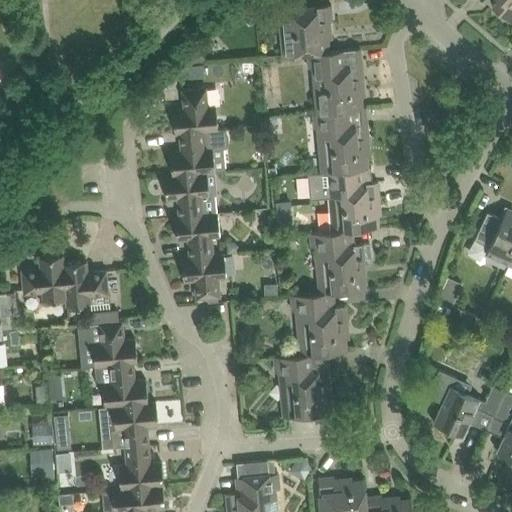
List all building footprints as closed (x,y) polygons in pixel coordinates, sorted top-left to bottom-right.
[(511,20),(511,0),(494,0),(492,3),(511,20)] [(285,54),(308,52),(328,50),(326,37),(324,37),(323,28),(330,27),(329,19),(333,19),(331,4),(287,8),(289,34),(283,34),(285,54)] [(308,52),(309,66),(320,65),(322,89),(316,96),(317,110),(361,107),(360,94),(357,94),(356,85),(363,85),(360,47),(328,50),(308,52)] [(190,65),(190,77),(206,76),(205,63),(190,65)] [(176,133),(180,133),(180,132),(218,129),(216,106),(208,106),(206,88),(182,90),(184,108),(174,109),(176,133)] [(365,106),(361,107),(317,110),(314,111),(315,127),(325,126),(327,150),(322,156),(323,171),(362,167),(367,167),(365,154),(363,154),(362,145),(368,144),(365,106)] [(181,151),(171,151),(173,174),(208,171),(216,171),(214,148),(225,147),(226,147),(228,143),(229,140),(228,137),(227,133),(226,131),(224,128),(218,129),(180,132),(180,133),(181,151)] [(323,171),(308,172),(311,199),(337,196),(338,209),(332,216),(334,231),(349,229),(377,227),(376,214),(375,214),(374,205),(379,204),(377,181),(364,182),(362,167),(323,171)] [(210,195),(208,171),(173,174),(165,175),(167,199),(178,198),(179,215),(179,216),(204,213),(202,195),(210,195)] [(290,200),(277,201),(280,227),(293,226),(290,200)] [(487,251),(510,262),(511,259),(511,221),(511,219),(511,210),(504,207),(500,216),(488,210),(475,238),(490,244),(487,251)] [(219,212),(217,212),(204,213),(179,216),(179,215),(176,216),(178,239),(188,238),(190,256),(214,254),(213,235),(221,235),(219,212)] [(349,229),(334,231),(312,233),(313,247),(323,247),(325,270),(319,276),(321,292),(331,291),(364,288),(363,275),(361,275),(360,266),(366,266),(365,258),(371,258),(371,262),(372,262),(370,242),(350,244),(349,229)] [(226,253),(214,254),(190,256),(182,257),(184,281),(195,280),(197,298),(221,296),(219,278),(227,277),(226,253)] [(67,297),(64,262),(63,255),(39,257),(40,267),(22,269),(24,293),(43,291),(44,299),(67,297)] [(109,293),(107,277),(107,269),(88,271),(87,260),(64,262),(67,297),(68,304),(91,302),(91,295),(109,293)] [(321,292),(292,295),(293,310),(303,309),(305,334),(300,340),(301,354),(314,353),(346,350),(344,337),(342,337),(342,328),(348,328),(345,304),(332,305),(331,291),(321,292)] [(479,331),(485,318),(479,316),(461,308),(456,321),(474,329),(479,331)] [(120,310),(90,312),(91,323),(121,320),(120,310)] [(138,361),(136,337),(125,338),(123,320),(121,320),(91,323),(78,324),(80,342),(93,341),(96,365),(110,364),(110,363),(134,361),(134,362),(138,361)] [(315,367),(314,353),(301,354),(276,356),(277,372),(287,371),(289,394),(284,401),(285,416),(329,411),(327,398),(325,398),(324,390),(331,390),(328,366),(315,367)] [(136,379),(134,362),(134,361),(110,363),(110,364),(96,365),(98,382),(104,382),(106,406),(114,405),(114,404),(148,401),(146,378),(136,379)] [(439,369),(428,395),(444,402),(436,420),(434,420),(434,421),(464,435),(464,433),(463,432),(469,418),(482,424),(481,425),(487,428),(494,415),(505,389),(494,384),(487,400),(453,385),(456,377),(439,369)] [(511,411),(509,411),(511,405),(511,392),(505,389),(494,415),(504,420),(500,429),(507,432),(499,449),(498,448),(497,450),(511,456),(511,411)] [(156,400),(148,401),(114,404),(114,405),(116,427),(112,428),(114,446),(150,443),(148,425),(158,424),(156,400)] [(33,423),(34,442),(52,441),(51,422),(33,423)] [(127,463),(119,463),(121,487),(156,484),(156,485),(163,484),(164,484),(162,460),(151,461),(150,443),(125,445),(127,463)] [(51,447),(41,447),(42,473),(42,484),(53,483),(51,447)] [(281,487),(280,472),(240,476),(241,490),(228,492),(229,511),(279,511),(277,487),(281,487)] [(321,511),(366,511),(365,495),(364,481),(351,482),(351,484),(343,484),(342,479),(334,480),(334,475),(318,476),(321,511)] [(147,511),(148,509),(165,507),(163,484),(156,485),(156,484),(121,487),(114,487),(115,511),(147,511)] [(381,494),(365,495),(366,511),(412,511),(412,499),(399,500),(390,501),(390,497),(381,498),(381,494)]
